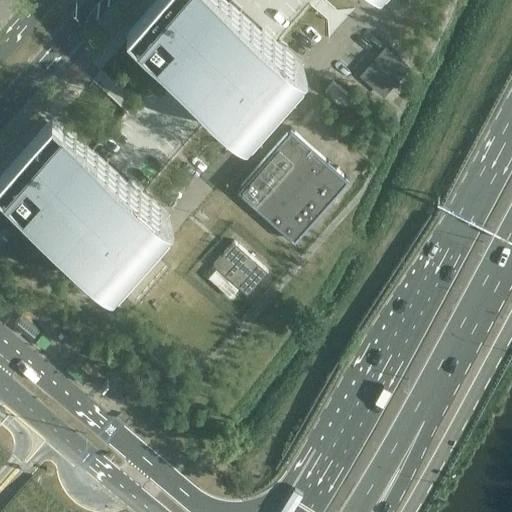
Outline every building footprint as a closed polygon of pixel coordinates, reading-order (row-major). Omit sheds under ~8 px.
[(313,0),(151,0),(127,28),(168,64),(129,108),(93,148),(55,115),(0,178),(0,184),(47,227),(115,287),(174,220),(143,192),(166,166),(194,135),(217,108),(248,136),(308,69),(277,41),(288,28),(313,0)] [(325,90),(346,109),(354,100),(333,81),(325,90)] [(236,190),(257,209),(294,242),(350,179),(291,127),(236,190)] [(234,241),(213,264),(247,294),(268,271),(234,241)] [(208,277),(230,297),(238,288),(216,268),(208,277)] [(0,511),(0,468),(11,457),(0,447),(0,511),(72,511),(32,476),(0,511)]
